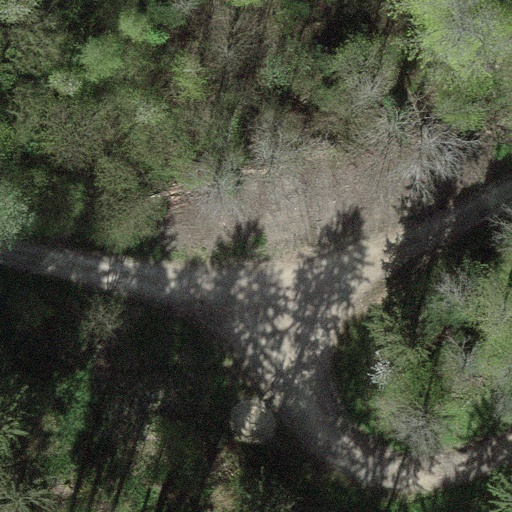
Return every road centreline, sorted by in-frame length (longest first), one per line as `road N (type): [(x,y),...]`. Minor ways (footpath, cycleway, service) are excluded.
road 1 (track): [(511,167),(349,239),(252,268),(164,269),(0,246)]
road 2 (track): [(511,429),(413,460),(381,465),(348,457),(302,416),(252,268)]
